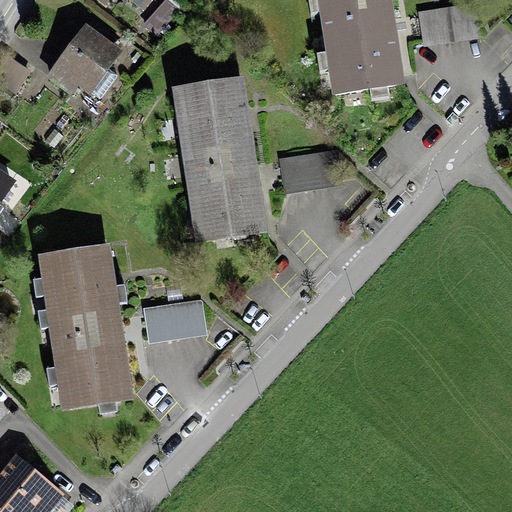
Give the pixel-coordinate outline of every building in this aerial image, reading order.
[(400,0),(321,0),(337,96),(413,84),(400,0)] [(164,7),(153,18),(163,29),(174,18),(164,7)] [(487,7),(428,11),(431,47),(490,43),(487,7)] [(141,52),(90,23),(53,87),(103,116),(141,52)] [(5,58),(0,65),(0,83),(15,94),(28,73),(5,58)] [(242,83),(165,95),(190,253),(266,241),(242,83)] [(338,152),(279,157),(282,192),(340,188),(338,152)] [(0,221),(22,187),(0,173),(0,221)] [(121,243),(45,254),(69,412),(146,400),(121,243)] [(215,303),(157,308),(159,344),(218,339),(215,303)] [(59,511),(74,494),(25,455),(0,485),(0,511),(59,511)]
